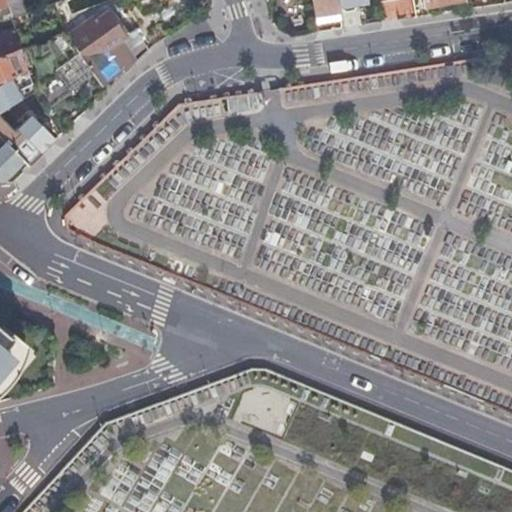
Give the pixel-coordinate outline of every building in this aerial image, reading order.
[(29,0),(5,0),(8,6),(11,17),(33,10),(29,0)] [(64,0),(68,14),(107,4),(105,0),(64,0)] [(315,25),(341,21),(340,13),(337,0),(311,0),(314,18),(315,25)] [(365,0),(337,0),(340,13),(359,10),(360,15),(367,13),(365,0)] [(8,6),(0,8),(0,16),(2,23),(12,19),(11,17),(8,6)] [(93,22),(68,38),(92,73),(100,85),(118,72),(134,60),(121,41),(125,39),(109,16),(106,13),(93,22)] [(0,55),(3,55),(20,48),(15,32),(15,30),(0,35),(0,55)] [(68,38),(63,31),(51,36),(50,38),(50,41),(37,46),(36,44),(33,44),(20,49),(25,66),(27,71),(28,75),(32,91),(45,111),(69,93),(70,91),(70,89),(92,73),(68,38)] [(0,84),(27,71),(25,66),(20,49),(20,48),(3,55),(0,55),(0,84)] [(0,111),(22,97),(32,91),(28,75),(27,71),(0,84),(0,111)] [(42,153),(55,140),(30,114),(4,141),(14,151),(27,165),(28,166),(42,153)] [(14,151),(4,141),(0,137),(0,181),(13,181),(13,180),(13,179),(27,165),(14,151)] [(0,370),(0,371),(6,376),(20,360),(9,350),(12,346),(0,335),(0,370)] [(234,413),(270,431),(287,396),(269,387),(264,396),(247,388),(234,413)]
